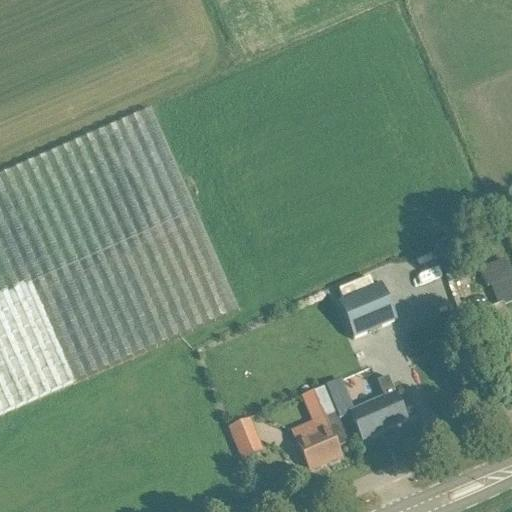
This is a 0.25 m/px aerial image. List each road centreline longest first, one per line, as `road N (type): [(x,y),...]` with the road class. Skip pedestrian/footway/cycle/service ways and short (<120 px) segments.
road 1 (unclassified): [(306,511),(511,423)]
road 2 (secondary): [(511,459),(387,511)]
